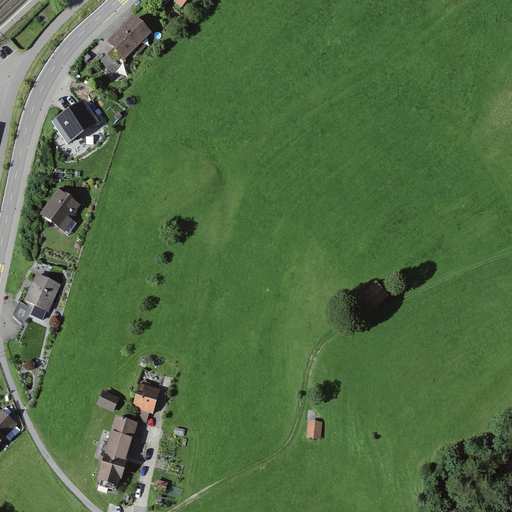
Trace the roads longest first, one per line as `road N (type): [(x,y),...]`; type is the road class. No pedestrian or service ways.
road 1 (tertiary): [(119,0),(68,47),(41,89),(0,252)]
road 2 (track): [(172,511),(286,448),(314,355),(352,321)]
road 3 (residential): [(8,98),(40,41),(81,0)]
